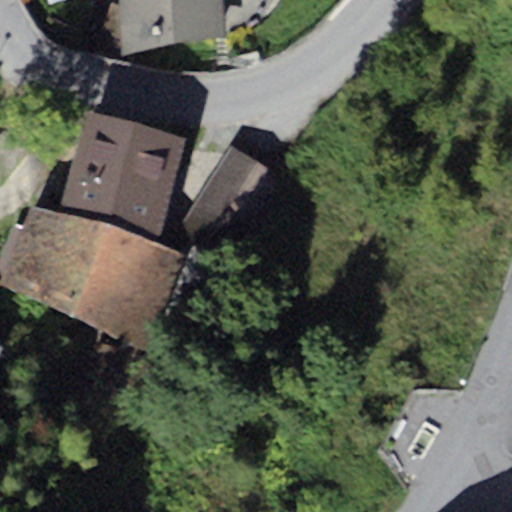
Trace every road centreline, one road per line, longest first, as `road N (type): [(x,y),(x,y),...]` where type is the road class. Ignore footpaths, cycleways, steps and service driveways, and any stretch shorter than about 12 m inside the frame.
road 1 (tertiary): [(381,0),(323,62),(276,85),(219,98),(105,92),(48,74),(0,28)]
road 2 (residential): [(428,511),(493,420),(511,356)]
